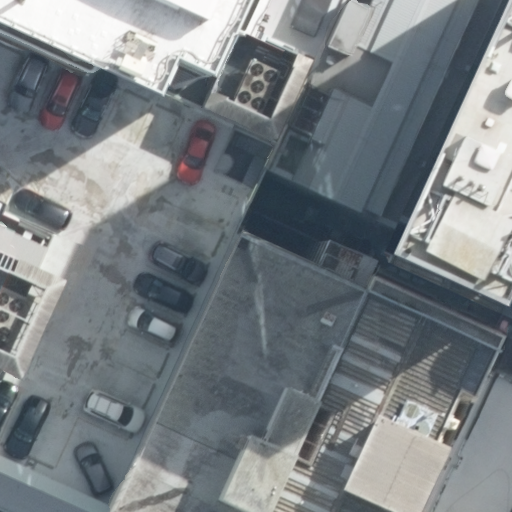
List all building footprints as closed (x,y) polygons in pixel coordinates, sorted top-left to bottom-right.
[(0,0),(0,462),(107,511),(246,215),(275,157),(347,0),(0,0)] [(501,0),(347,0),(275,157),(405,217),(501,0)] [(511,0),(501,0),(405,217),(396,238),(511,289),(511,0)] [(246,215),(107,511),(265,511),(376,275),(246,215)] [(376,275),(265,511),(429,511),(500,357),(511,327),(511,321),(383,261),(376,275)] [(511,511),(511,362),(500,357),(429,511),(511,511)]
